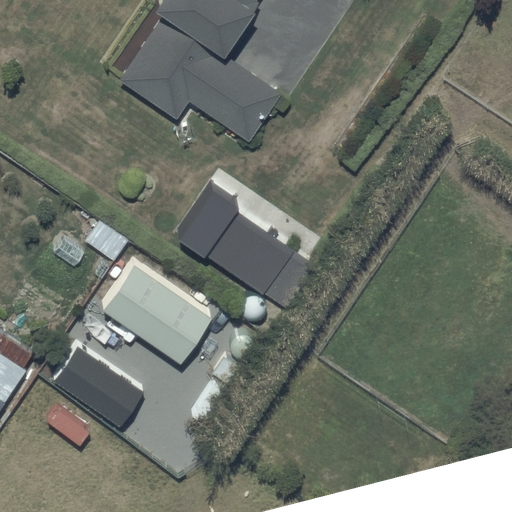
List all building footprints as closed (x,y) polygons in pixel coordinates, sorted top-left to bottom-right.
[(256,0),(166,0),(168,1),(121,70),(180,111),(192,93),(253,134),(287,84),(227,43),(256,0)] [(237,202),(206,245),(288,303),(318,259),(237,202)] [(125,236),(100,216),(86,234),(111,253),(125,236)] [(103,301),(181,354),(211,311),(133,258),(103,301)] [(1,317),(0,318),(0,419),(13,400),(8,396),(42,344),(1,317)] [(227,346),(213,365),(235,382),(250,363),(227,346)]
